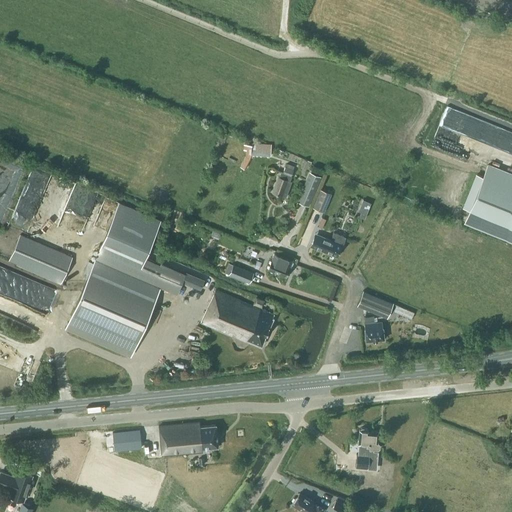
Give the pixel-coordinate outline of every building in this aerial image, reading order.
[(245,156),(240,166),(245,169),(250,158),(251,153),(270,154),(271,145),(251,144),(251,145),(243,144),(243,150),(246,150),(245,156)] [(469,210),(464,220),(511,239),(511,175),(487,165),(483,176),(477,174),(463,208),(469,210)] [(272,192),(271,192),(285,197),(290,181),(289,181),(290,176),(293,170),(284,166),(280,177),(278,176),(272,192)] [(307,206),(320,176),(310,172),(298,202),(307,206)] [(323,212),(332,194),(319,189),(311,207),(323,212)] [(358,211),(361,212),(366,214),(371,202),(363,199),(358,211)] [(95,258),(66,325),(132,353),(160,286),(176,293),(182,281),(185,273),(160,263),(160,264),(144,258),(160,220),(119,202),(95,258)] [(314,233),(310,245),(336,255),(337,254),(338,254),(339,251),(339,250),(338,250),(341,243),(342,244),(345,236),(333,231),(330,239),(314,233)] [(9,260),(61,282),(72,256),(20,234),(9,260)] [(291,260),(274,253),(267,269),(285,276),(289,267),(288,267),(291,260)] [(232,264),(228,274),(249,283),(253,272),(232,264)] [(186,272),(185,273),(182,281),(200,289),(204,280),(186,272)] [(273,317),(274,314),(215,289),(201,322),(245,341),(246,339),(261,345),(265,336),(269,327),(273,317)] [(393,302),(363,290),(357,305),(387,317),(393,302)] [(396,305),(393,311),(398,314),(401,307),(396,305)] [(365,321),(365,323),(364,323),(365,329),(364,329),(366,340),(384,338),(383,327),(382,327),(382,321),(374,322),(374,315),(364,316),(364,321),(365,321)] [(200,422),(159,425),(161,455),(203,451),(202,447),(218,446),(215,424),(200,426),(200,422)] [(368,430),(368,429),(367,427),(362,427),(359,429),(358,443),(357,453),(356,466),(372,467),(373,454),(369,454),(370,448),(377,449),(379,447),(379,444),(378,442),(377,442),(378,430),(368,430)] [(139,429),(112,431),(114,449),(141,447),(139,429)] [(14,475),(1,470),(0,472),(0,484),(10,488),(10,491),(9,490),(8,494),(22,499),(31,474),(16,469),(14,475)] [(314,501),(309,497),(308,498),(299,493),(296,497),(295,497),(292,502),(293,502),(292,503),(302,509),(301,510),(303,511),(321,511),(324,509),(314,502),(314,501)] [(353,511),(355,511),(336,499),(330,509),(334,511),(353,511)] [(29,511),(31,507),(21,503),(18,511),(29,511)]
